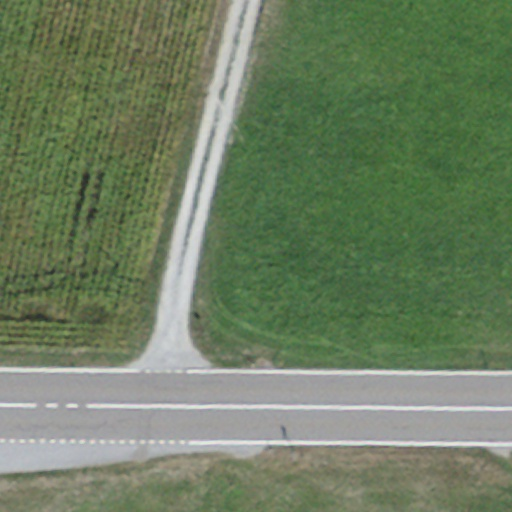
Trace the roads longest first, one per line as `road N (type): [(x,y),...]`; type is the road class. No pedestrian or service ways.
road 1 (secondary): [(0,410),(511,413)]
road 2 (track): [(245,0),(142,412)]
